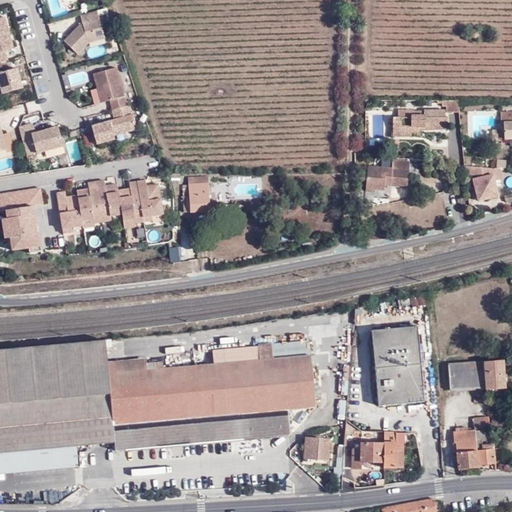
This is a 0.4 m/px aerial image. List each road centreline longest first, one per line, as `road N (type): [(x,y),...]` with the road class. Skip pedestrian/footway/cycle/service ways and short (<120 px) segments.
road 1 (unclassified): [(511,218),(216,281),(0,302)]
road 2 (primary): [(155,511),(511,482)]
road 3 (residential): [(75,116),(28,0)]
